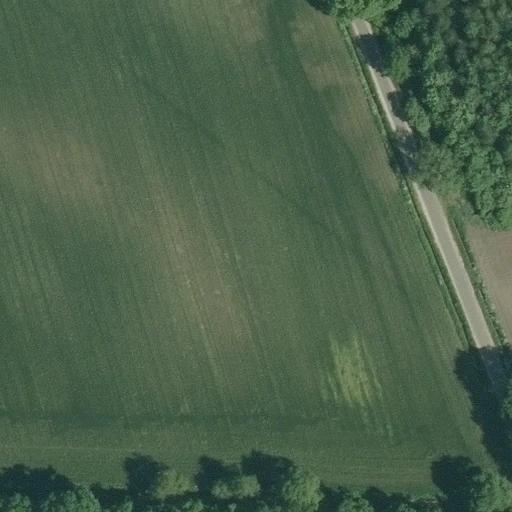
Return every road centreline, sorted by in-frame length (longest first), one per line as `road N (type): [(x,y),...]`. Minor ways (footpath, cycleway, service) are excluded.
road 1 (unclassified): [(511,411),(351,0)]
road 2 (unclassified): [(157,511),(0,507)]
